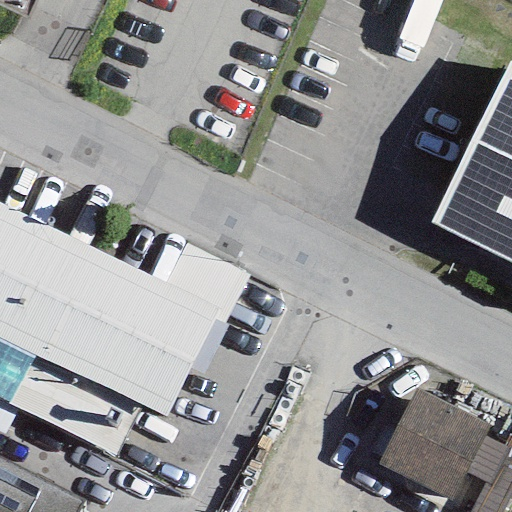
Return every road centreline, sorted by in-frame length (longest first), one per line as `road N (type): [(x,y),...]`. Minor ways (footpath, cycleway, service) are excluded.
road 1 (unknown): [(162,511),(439,6)]
road 2 (residential): [(511,358),(0,107)]
